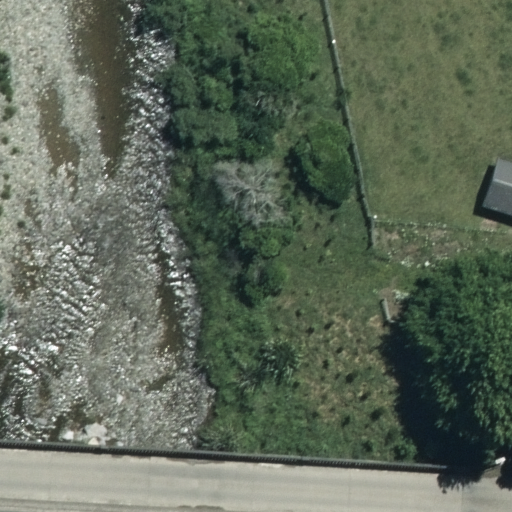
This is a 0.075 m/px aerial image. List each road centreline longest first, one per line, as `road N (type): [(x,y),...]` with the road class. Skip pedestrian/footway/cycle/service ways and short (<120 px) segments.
road 1 (unclassified): [(0,468),(370,492)]
road 2 (unclassified): [(511,502),(370,492)]
